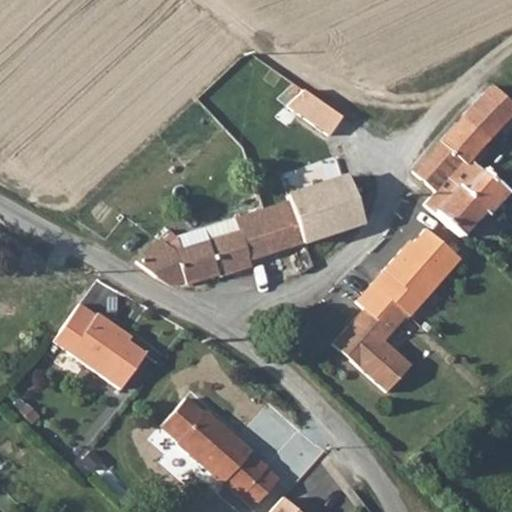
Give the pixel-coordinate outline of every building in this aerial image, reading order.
[(510,112),(494,95),(486,87),(463,113),(487,137),(510,112)] [(304,90),(292,108),(333,136),(345,118),(304,90)] [(466,162),(487,137),(463,113),(410,172),(430,193),(420,203),(459,239),(503,199),(466,162)] [(278,180),(283,196),(344,178),(340,162),(278,180)] [(283,196),(287,212),(296,242),(304,247),(359,229),(344,178),(283,196)] [(304,247),(296,242),(287,212),(178,245),(167,237),(136,265),(173,287),(217,276),(218,279),(247,271),(244,266),(291,253),(294,265),(308,260),(304,247)] [(376,342),(453,260),(422,231),(400,254),(398,251),(350,302),(358,310),(326,344),(378,394),(403,367),(376,342)] [(96,371),(119,334),(115,331),(118,327),(96,311),(94,313),(78,302),(51,339),(96,371)] [(117,387),(143,351),(119,334),(96,371),(117,387)] [(176,444),(239,496),(264,467),(249,453),(204,413),(202,414),(185,399),(161,427),(178,441),(176,444)] [(276,477),(264,467),(239,496),(250,506),(276,477)] [(301,511),(280,494),(264,511),(301,511)]
